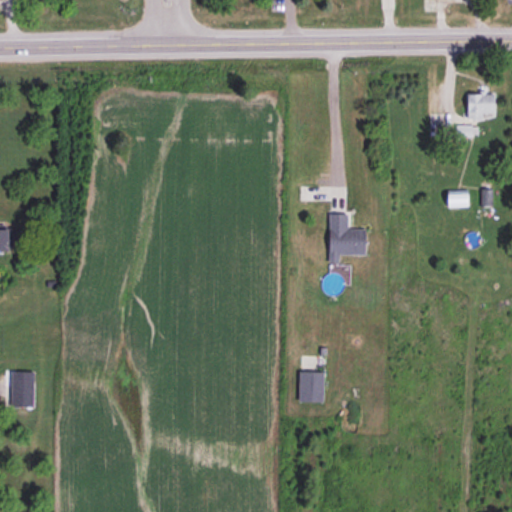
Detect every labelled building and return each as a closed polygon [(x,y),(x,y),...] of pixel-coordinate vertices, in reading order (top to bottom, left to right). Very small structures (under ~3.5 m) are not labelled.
[(465,94),(466,118),(482,118),(482,112),(495,112),(494,92),(485,92),(485,85),(476,85),(476,93),(465,94)] [(471,124),(455,124),(455,135),(471,135),(471,124)] [(447,189),(448,206),(468,206),(468,189),(447,189)] [(365,254),(366,228),(347,228),(348,213),(329,213),(328,262),(339,262),(339,254),(365,254)] [(0,249),(25,250),(25,226),(0,225),(0,249)] [(34,407),(34,371),(11,371),(10,406),(34,407)] [(323,401),(324,371),(299,371),(298,400),(323,401)]
